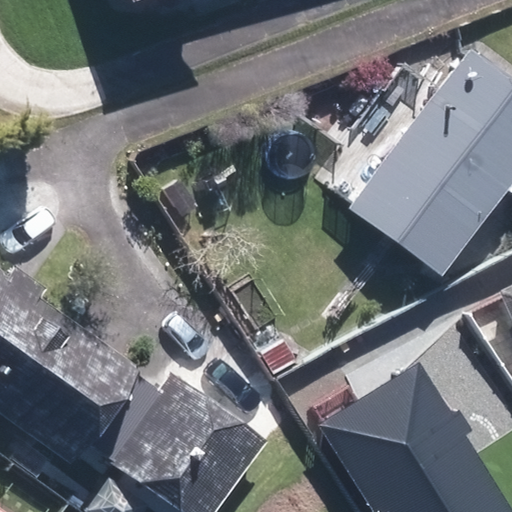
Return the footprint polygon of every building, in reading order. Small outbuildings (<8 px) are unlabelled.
[(353,207),(445,272),(507,186),(511,189),(511,187),(511,71),(471,42),(353,207)] [(511,270),(480,287),(511,348),(511,270)] [(0,415),(55,454),(122,359),(0,272),(0,415)] [(248,348),(262,372),(286,358),(271,334),(248,348)] [(511,511),(416,363),(317,425),(372,511),(511,511)] [(103,463),(172,511),(209,511),(258,444),(163,377),(103,463)]
